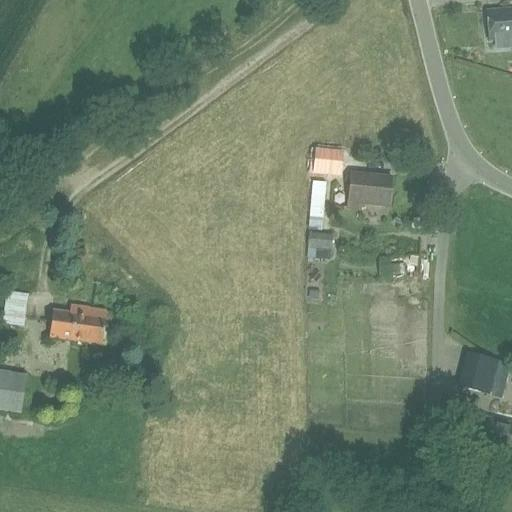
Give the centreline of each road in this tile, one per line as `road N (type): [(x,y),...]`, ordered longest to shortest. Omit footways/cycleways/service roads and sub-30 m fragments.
road 1 (unknown): [(464,151),(437,344),(442,461),(463,511)]
road 2 (unclassified): [(511,186),(464,151),(445,114),(418,0)]
